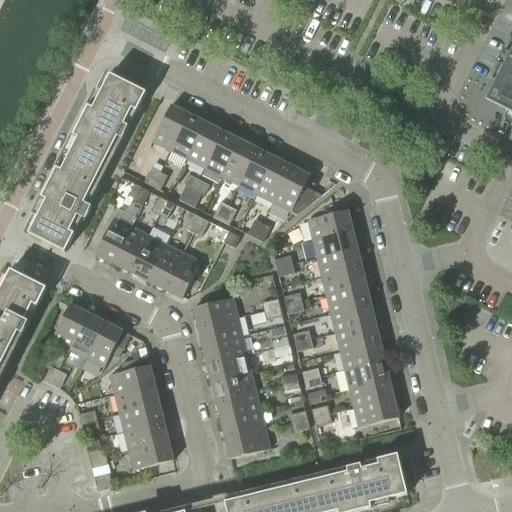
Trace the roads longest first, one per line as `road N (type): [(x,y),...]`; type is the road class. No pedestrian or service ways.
road 1 (residential): [(460,511),(378,189),(354,168),(90,42)]
road 2 (residential): [(202,480),(162,325),(0,243)]
road 3 (residential): [(0,226),(90,42)]
road 4 (residential): [(61,499),(45,430),(23,415),(0,458)]
road 5 (residential): [(61,499),(103,505),(202,480)]
